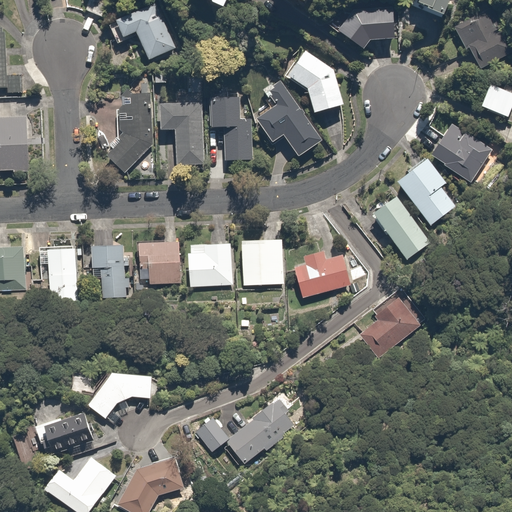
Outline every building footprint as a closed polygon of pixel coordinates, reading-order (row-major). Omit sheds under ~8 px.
[(453,11),(452,0),(422,0),(423,5),(432,4),(433,12),(453,11)] [(172,48),(152,4),(151,5),(116,21),(125,41),(139,34),(151,59),(172,48)] [(339,27),(338,30),(363,51),(373,40),(396,37),(394,9),(356,9),(339,27)] [(508,54),(486,12),(457,26),(479,69),(508,54)] [(0,88),(7,88),(7,94),(21,94),(22,75),(6,75),(7,23),(0,23),(0,88)] [(335,68),(309,51),(308,52),(290,77),(309,90),(316,112),(346,102),(335,68)] [(327,140),(280,78),(264,90),(276,105),(259,118),(276,141),(283,135),(301,159),(327,140)] [(156,81),(119,81),(119,137),(120,137),(105,154),(126,172),(156,138),(156,81)] [(511,108),(511,91),(491,84),(483,107),(509,116),(511,108)] [(241,92),(211,93),(213,127),(223,127),(225,162),(254,160),(252,125),(243,125),(241,92)] [(200,102),(160,102),(161,130),(176,130),(177,165),(207,164),(206,129),(200,129),(200,102)] [(33,115),(0,116),(0,168),(34,167),(33,115)] [(492,150),(456,127),(435,157),(471,181),(492,150)] [(432,159),(400,181),(430,226),(456,209),(440,184),(446,180),(432,159)] [(399,193),(375,211),(409,255),(432,237),(399,193)] [(285,238),(243,239),(243,286),(285,285),(285,238)] [(179,241),(143,241),(143,270),(149,269),(149,286),(179,286),(179,241)] [(127,243),(93,244),(94,280),(101,280),(102,295),(128,294),(127,243)] [(79,244),(40,245),(41,266),(50,266),(51,297),(80,296),(79,244)] [(235,244),(192,244),(192,287),(234,287),(235,244)] [(28,245),(0,246),(0,291),(29,290),(28,245)] [(309,264),(297,267),(304,296),(353,285),(346,255),(328,259),(327,251),(308,256),(309,264)] [(399,296),(377,315),(380,318),(362,334),(384,358),(423,323),(399,296)] [(155,375),(116,373),(89,404),(107,419),(125,397),(152,399),(155,375)] [(304,422),(277,393),(227,438),(254,468),(304,422)] [(95,438),(87,413),(37,428),(44,453),(95,438)] [(92,511),(118,468),(92,448),(75,474),(59,466),(44,491),(80,511),(92,511)] [(181,458),(181,456),(142,466),(118,502),(132,511),(149,511),(159,499),(187,489),(181,458)]
